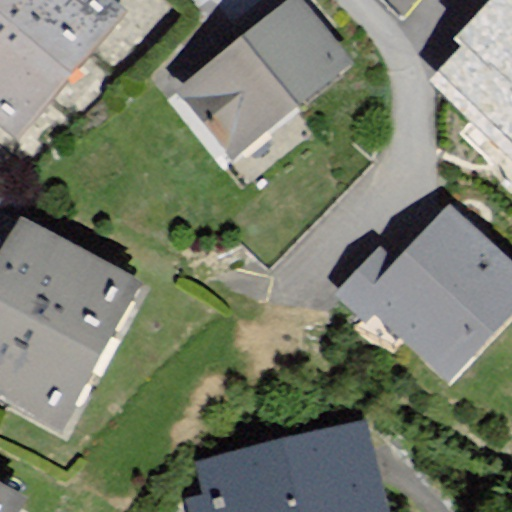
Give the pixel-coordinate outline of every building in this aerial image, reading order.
[(114,0),(0,0),(0,118),(47,158),(150,28),(114,0)] [(315,6),(194,102),(256,177),(373,76),(315,6)] [(511,21),(448,88),(511,150),(511,21)] [(511,364),(511,260),(464,221),(422,276),(401,261),(358,309),(388,338),(398,330),(480,399),(511,364)] [(33,231),(0,299),(0,393),(103,452),(176,300),(33,231)] [(402,511),(382,436),(204,476),(216,505),(197,509),(197,511),(402,511)] [(62,511),(0,481),(0,511),(62,511)]
